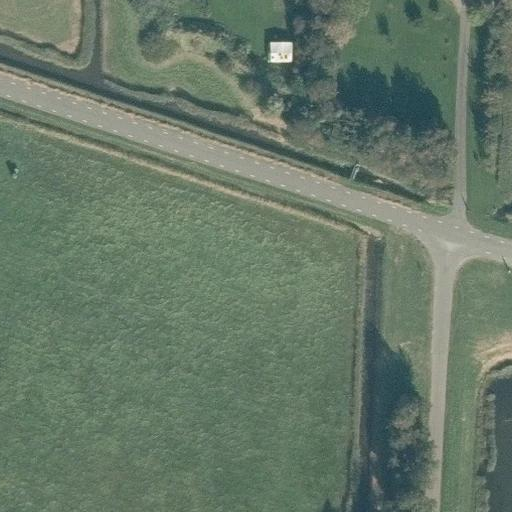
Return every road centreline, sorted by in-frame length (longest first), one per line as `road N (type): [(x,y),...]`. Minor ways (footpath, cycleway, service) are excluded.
road 1 (tertiary): [(447,237),(0,89)]
road 2 (unclassified): [(433,511),(447,237)]
